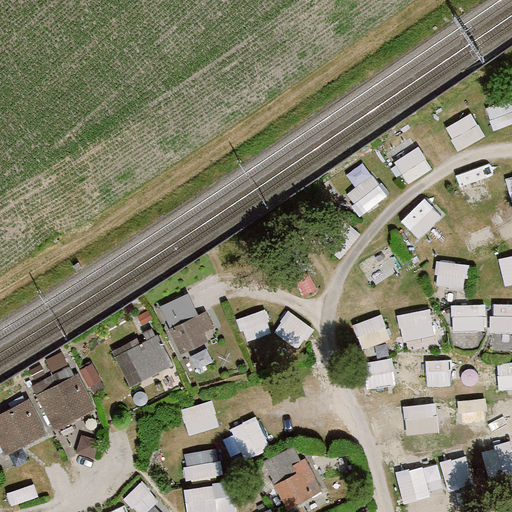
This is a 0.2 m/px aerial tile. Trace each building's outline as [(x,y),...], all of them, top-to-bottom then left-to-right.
[(511,95),(489,104),(497,125),(511,119),(511,95)] [(447,123),(459,146),(487,132),(475,108),(447,123)] [(395,158),(410,181),(434,164),(419,142),(395,158)] [(372,159),(350,169),(358,186),(349,190),(359,211),(390,196),(372,159)] [(466,197),(495,188),(486,161),(457,170),(466,197)] [(421,234),(444,210),(424,192),(401,216),(421,234)] [(510,249),(511,247),(511,213),(496,222),(510,249)] [(449,219),(427,226),(431,238),(453,230),(449,219)] [(335,242),(358,242),(357,223),(334,223),(335,242)] [(511,252),(499,255),(507,282),(511,281),(511,252)] [(435,283),(467,285),(469,259),(437,257),(435,283)] [(511,329),(511,299),(491,299),(490,328),(511,329)] [(488,300),(451,300),(451,327),(489,327),(488,300)] [(248,337),(275,328),(267,305),(240,315),(248,337)] [(398,308),(401,335),(434,332),(431,305),(398,308)] [(278,329),(301,342),(312,323),(289,310),(278,329)] [(205,312),(186,321),(185,320),(167,330),(180,354),(199,344),(194,336),(212,327),(205,312)] [(355,317),(360,344),(390,338),(384,312),(355,317)] [(133,387),(173,365),(155,334),(116,356),(133,387)] [(430,378),(428,352),(398,354),(400,380),(430,378)] [(393,355),(361,359),(365,386),(396,382),(393,355)] [(55,430),(96,407),(78,373),(36,396),(55,430)] [(379,431),(488,426),(487,396),(418,399),(418,413),(401,414),(401,404),(378,405),(379,431)] [(0,445),(5,456),(47,434),(28,397),(0,411),(0,445)] [(216,397),(183,405),(190,432),(223,424),(216,397)] [(511,424),(511,398),(492,399),(493,425),(511,424)] [(244,453),(273,443),(262,412),(233,422),(244,453)] [(394,445),(396,469),(423,467),(422,443),(394,445)] [(462,444),(446,449),(452,467),(468,462),(462,444)] [(287,509),(325,492),(303,445),(266,462),(287,509)] [(190,450),(186,472),(216,477),(221,456),(190,450)] [(125,490),(138,511),(160,499),(146,477),(125,490)] [(403,484),(409,511),(426,511),(438,510),(431,478),(403,484)] [(186,511),(190,511),(233,510),(231,481),(185,484),(186,511)]
